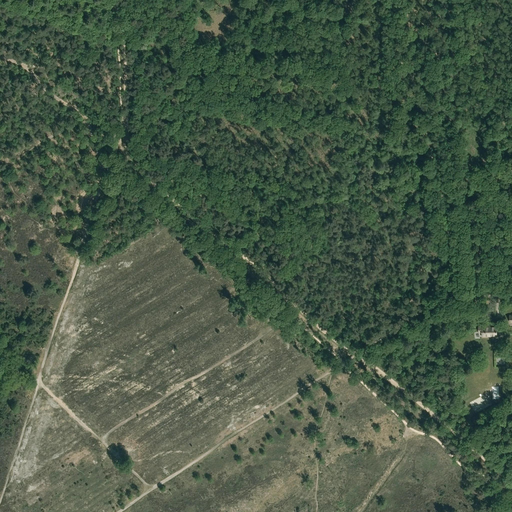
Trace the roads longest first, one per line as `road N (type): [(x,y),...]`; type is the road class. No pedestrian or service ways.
road 1 (track): [(128,135),(155,185),(298,307)]
road 2 (track): [(356,354),(511,481)]
road 3 (track): [(356,354),(431,305),(511,294)]
road 4 (track): [(118,0),(128,135)]
